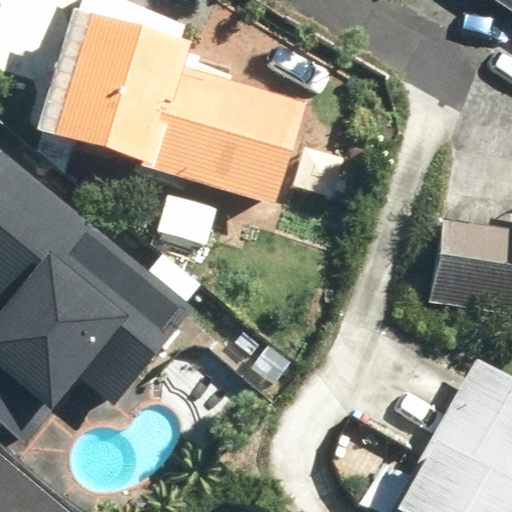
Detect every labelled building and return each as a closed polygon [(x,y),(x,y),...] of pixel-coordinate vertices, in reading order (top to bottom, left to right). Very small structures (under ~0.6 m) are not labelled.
[(511,0),(458,0),(511,36),(511,0)] [(47,32),(11,152),(257,225),(288,120),(163,83),(167,67),(47,32)] [(179,322),(0,176),(0,457),(8,464),(66,394),(98,420),(179,322)] [(416,310),(511,327),(511,206),(509,206),(503,242),(431,228),(416,310)] [(511,511),(511,401),(459,371),(379,511),(511,511)] [(0,511),(46,511),(0,474),(0,511)]
